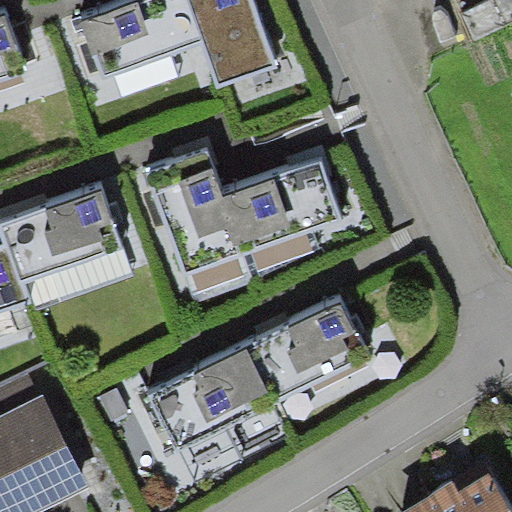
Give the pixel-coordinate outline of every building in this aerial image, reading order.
[(278,54),(257,0),(75,0),(74,1),(97,62),(201,24),(220,75),(278,54)] [(511,0),(490,0),(492,3),(461,15),(472,40),(511,23),(511,0)] [(0,61),(19,55),(0,1),(0,61)] [(210,139),(143,162),(177,263),(346,207),(325,144),(223,178),(210,139)] [(0,222),(5,238),(0,239),(0,300),(29,291),(22,270),(123,239),(101,171),(0,202),(0,222)] [(338,294),(250,334),(278,395),(370,352),(338,294)] [(250,334),(141,381),(174,447),(278,395),(250,334)] [(42,403),(0,421),(0,511),(27,511),(81,489),(42,403)] [(508,511),(481,468),(412,511),(508,511)]
